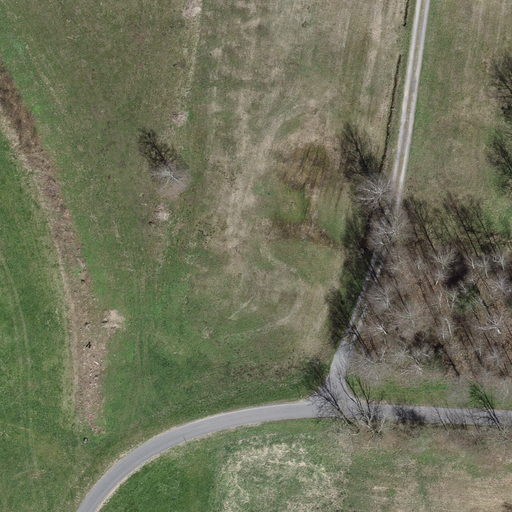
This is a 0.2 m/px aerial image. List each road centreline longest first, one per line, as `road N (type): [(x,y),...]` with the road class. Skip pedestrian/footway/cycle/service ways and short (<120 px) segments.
road 1 (unclassified): [(511,415),(333,402),(134,451),(94,511)]
road 2 (track): [(429,0),(400,191),(333,402)]
